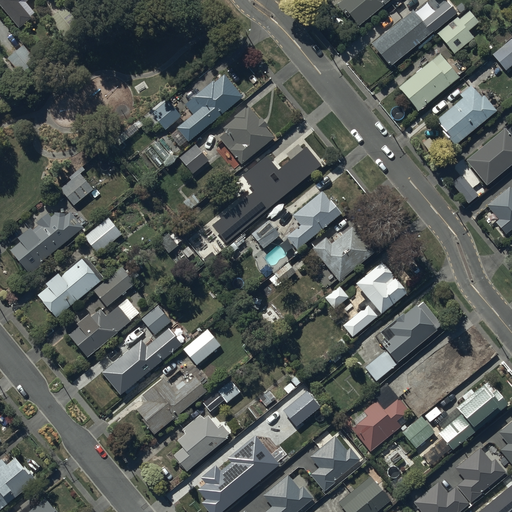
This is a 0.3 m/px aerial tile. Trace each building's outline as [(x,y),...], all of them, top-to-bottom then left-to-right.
[(0,0),(0,9),(19,32),(31,22),(30,20),(34,16),(25,5),(31,0),(0,0)] [(346,0),(336,8),(347,21),(349,19),(358,30),(394,1),(393,0),(346,0)] [(413,9),(371,43),(389,66),(457,13),(448,0),(422,21),(413,9)] [(63,33),(77,21),(64,5),(50,17),(63,33)] [(458,20),(437,36),(454,57),(475,40),(469,33),(475,28),(478,33),(483,29),(470,14),(460,22),(458,20)] [(511,41),(492,57),(505,74),(511,68),(511,41)] [(37,62),(24,47),(7,61),(8,62),(4,65),(17,80),(37,62)] [(439,58),(398,91),(418,115),(458,81),(439,58)] [(193,117),(176,131),(188,145),(243,101),(224,78),(214,86),(213,84),(185,107),(193,117)] [(511,85),(496,98),(501,105),(511,95),(511,85)] [(450,112),(435,124),(446,137),(444,138),(454,150),(496,114),(484,99),(481,101),(470,89),(460,98),(463,101),(454,108),(452,106),(448,109),(450,112)] [(167,101),(150,115),(165,132),(181,118),(167,101)] [(225,135),(219,140),(240,167),(273,141),(266,131),(268,130),(261,121),(259,123),(248,110),(246,111),(245,110),(233,120),(234,121),(222,131),(225,135)] [(480,152),(466,164),(486,189),(511,168),(511,141),(505,132),(484,149),(482,145),(477,149),(480,152)] [(196,146),(179,160),(192,177),(210,163),(196,146)] [(257,192),(202,238),(215,254),(242,232),(239,228),(267,204),(270,209),(320,168),(309,156),(295,167),(287,158),(252,186),(257,192)] [(93,191),(80,176),(88,170),(85,166),(66,181),(69,185),(60,192),(73,208),(93,191)] [(462,176),(451,185),(468,207),(479,198),(462,176)] [(497,223),(505,233),(511,227),(511,192),(509,189),(489,206),(501,220),(497,223)] [(300,229),(286,240),(296,253),(341,218),(338,215),(340,213),(334,205),(332,206),(322,195),(292,219),(300,229)] [(19,246),(9,253),(29,278),(47,263),(46,261),(82,231),(70,216),(66,219),(64,215),(56,215),(55,216),(54,216),(54,218),(51,220),(48,216),(35,225),(38,229),(33,233),(31,231),(20,239),(21,240),(17,243),(19,246)] [(109,220),(84,240),(97,256),(122,236),(109,220)] [(268,223),(252,236),(263,251),(279,238),(268,223)] [(326,241),(312,252),(339,285),(379,251),(358,225),(343,238),(340,234),(332,241),(334,244),(331,247),(326,241)] [(168,236),(158,243),(168,256),(178,249),(168,236)] [(46,291),(37,299),(56,321),(103,283),(82,257),(65,271),(68,274),(59,281),(57,279),(45,290),(46,291)] [(295,275),(287,265),(268,282),(270,285),(271,284),(276,289),(281,285),(282,286),(295,275)] [(360,314),(343,329),(352,340),(407,296),(382,265),(355,287),(367,301),(359,307),(359,308),(358,308),(358,309),(358,310),(358,311),(358,312),(359,312),(359,313),(360,314)] [(122,268),(94,291),(107,306),(134,283),(122,268)] [(340,288),(324,300),(334,312),(349,299),(340,288)] [(77,325),(69,333),(87,355),(131,320),(130,318),(140,310),(128,295),(116,305),(114,302),(104,311),(100,306),(89,315),(89,314),(76,324),(77,325)] [(391,348),(365,370),(376,383),(443,329),(423,304),(417,309),(416,308),(404,318),(402,317),(394,323),(395,323),(380,335),(391,348)] [(158,308),(141,322),(155,337),(171,324),(158,308)] [(183,352),(196,368),(221,347),(207,331),(183,352)] [(101,376),(119,398),(125,394),(127,396),(143,383),(141,380),(146,377),(148,380),(153,376),(150,373),(179,350),(167,334),(146,351),(139,343),(122,357),(123,358),(101,376)] [(411,380),(425,398),(433,392),(438,399),(472,371),(463,360),(459,360),(449,348),(440,356),(438,353),(429,361),(431,363),(427,367),(426,365),(419,371),(420,372),(411,380)] [(144,427),(154,439),(207,395),(194,379),(187,385),(184,382),(175,390),(178,393),(175,395),(163,382),(142,399),(146,405),(136,414),(146,426),(144,427)] [(203,406),(210,414),(224,403),(226,406),(240,394),(231,382),(203,406)] [(352,431),(370,454),(400,429),(397,424),(409,414),(386,386),(370,399),(374,405),(363,414),(367,419),(352,431)] [(443,443),(423,459),(431,468),(451,453),(453,454),(510,410),(505,404),(505,403),(500,395),(498,397),(496,393),(491,397),(484,388),(473,396),(471,392),(461,400),(465,404),(456,410),(459,414),(458,415),(460,418),(438,435),(443,443)] [(275,398),(268,390),(252,403),(260,412),(266,407),(265,406),(275,398)] [(418,421),(421,419),(432,411),(416,391),(402,401),(418,420),(418,421)] [(254,420),(260,426),(272,416),(280,426),(301,408),(288,392),(254,420)] [(173,459),(186,475),(231,438),(223,427),(218,431),(208,418),(203,422),(200,418),(182,432),(185,437),(176,444),(182,451),(173,459)] [(418,421),(418,420),(406,430),(404,427),(400,431),(402,433),(401,434),(403,437),(401,439),(405,444),(407,441),(415,450),(434,434),(421,419),(418,421)] [(511,420),(498,431),(507,442),(499,449),(511,464),(511,420)] [(290,460),(295,464),(307,454),(313,461),(332,446),(322,433),(290,460)] [(490,461),(480,448),(457,465),(465,475),(455,483),(471,502),(507,473),(495,457),(490,461)] [(201,506),(205,511),(225,511),(268,478),(254,459),(242,469),(236,461),(220,474),(215,468),(200,481),(205,487),(197,493),(205,503),(201,506)] [(0,511),(36,484),(35,483),(37,481),(29,471),(26,471),(25,469),(23,470),(16,460),(9,465),(6,461),(0,465),(0,511)] [(375,511),(391,500),(371,475),(339,501),(347,511),(346,511),(375,511)] [(422,511),(456,511),(467,503),(454,486),(447,492),(437,480),(412,500),(422,511)] [(302,511),(292,499),(277,510),(272,502),(273,501),(268,495),(255,506),(250,500),(237,510),(238,511),(302,511)] [(54,511),(45,501),(33,511),(29,506),(21,511),(54,511)]
